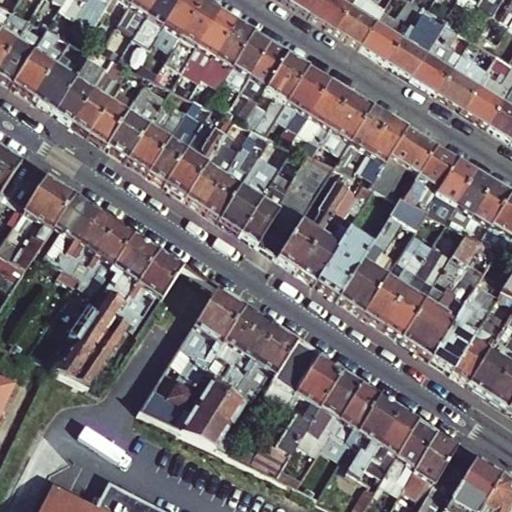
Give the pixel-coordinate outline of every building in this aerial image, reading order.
[(55,0),(53,3),(62,9),(67,0),(55,0)] [(89,0),(77,0),(72,8),(81,13),(85,8),(89,0)] [(111,0),(99,0),(98,1),(91,12),(83,24),(92,30),(111,0)] [(99,0),(89,0),(85,8),(91,12),(98,1),(99,0)] [(111,0),(122,7),(115,13),(97,42),(105,47),(127,11),(134,0),(111,0)] [(157,0),(145,21),(157,28),(149,33),(142,43),(134,38),(116,67),(122,70),(134,76),(154,44),(162,32),(181,0),(157,0)] [(134,38),(145,21),(157,0),(134,0),(127,11),(138,17),(130,21),(124,32),(134,38)] [(193,0),(181,0),(162,32),(179,42),(180,41),(202,5),(193,0)] [(286,0),(284,4),(311,20),(323,0),(286,0)] [(335,36),(350,12),(356,0),(346,0),(343,7),(338,4),(340,0),(323,0),(311,20),(335,36)] [(370,0),(356,0),(350,12),(365,21),(369,15),(364,11),(370,0)] [(437,0),(428,16),(444,27),(459,1),(459,0),(437,0)] [(468,0),(466,5),(475,10),(481,0),(468,0)] [(481,0),(475,10),(483,15),(492,0),(481,0)] [(492,0),(483,15),(492,20),(504,0),(492,0)] [(511,0),(504,0),(492,20),(499,25),(511,3),(511,0)] [(511,3),(499,25),(508,30),(511,24),(511,3)] [(396,23),(383,15),(376,28),(361,52),(387,68),(402,44),(417,18),(421,12),(411,6),(407,4),(396,23)] [(195,53),(218,16),(202,5),(180,41),(191,48),(182,52),(168,74),(178,80),(195,53)] [(0,19),(6,23),(7,20),(10,15),(0,10),(0,19)] [(335,36),(361,52),(376,28),(365,21),(350,12),(335,36)] [(411,84),(446,28),(444,27),(428,16),(421,12),(417,18),(423,22),(407,47),(402,44),(387,68),(411,84)] [(10,15),(7,20),(14,24),(17,19),(13,17),(10,15)] [(235,26),(218,16),(195,53),(207,60),(198,64),(186,84),(196,90),(212,64),(235,26)] [(0,69),(29,25),(17,19),(14,24),(7,20),(6,23),(0,31),(0,69)] [(33,26),(29,25),(0,69),(0,82),(10,89),(40,43),(28,35),(33,26)] [(235,26),(212,64),(225,71),(215,76),(208,87),(218,93),(223,84),(252,37),(235,26)] [(437,100),(452,75),(443,69),(454,52),(449,49),(457,35),(446,28),(411,84),(437,100)] [(162,32),(154,44),(161,49),(158,54),(157,62),(164,67),(179,42),(162,32)] [(10,89),(31,103),(53,69),(43,62),(58,39),(47,33),(40,43),(10,89)] [(269,47),(252,37),(223,84),(239,94),(269,47)] [(471,44),(466,41),(462,46),(468,49),(471,44)] [(468,49),(452,75),(437,100),(461,115),(476,90),(462,81),(480,50),(471,44),(468,49)] [(257,105),(264,95),(286,58),(269,47),(239,94),(257,105)] [(492,57),(495,59),(508,67),(511,61),(511,58),(497,49),(492,57)] [(31,103),(52,117),(81,73),(92,56),(81,50),(68,70),(69,73),(66,77),(53,69),(31,103)] [(98,58),(92,56),(81,73),(89,78),(100,59),(98,58)] [(285,108),(308,72),(286,58),(264,95),(276,103),(274,107),(271,108),(254,135),(265,140),(285,108)] [(52,117),(70,129),(111,65),(100,59),(89,78),(81,73),(52,117)] [(70,129),(86,139),(115,95),(109,91),(122,70),(116,67),(111,65),(70,129)] [(306,121),(329,85),(308,72),(285,108),(299,116),(295,122),(294,121),(278,147),(280,148),(287,151),(306,121)] [(153,85),(155,86),(170,94),(176,83),(160,73),(153,85)] [(476,90),(461,115),(488,131),(511,92),(511,75),(510,75),(501,90),(483,79),(476,90)] [(104,151),(134,105),(123,98),(130,88),(123,83),(115,95),(86,139),(104,151)] [(153,85),(148,83),(144,89),(150,93),(155,86),(153,85)] [(327,135),(350,98),(329,85),(306,121),(317,129),(314,134),(312,133),(307,140),(311,142),(308,145),(317,151),(320,145),(327,135)] [(206,112),(212,102),(195,92),(188,103),(206,112)] [(511,146),(511,92),(488,131),(511,146)] [(146,178),(168,145),(183,122),(174,117),(177,112),(174,110),(181,99),(172,95),(158,115),(125,165),(146,178)] [(104,151),(125,165),(158,115),(145,107),(147,104),(139,98),(134,105),(104,151)] [(338,164),(371,112),(350,98),(327,135),(337,142),(331,152),(327,157),(338,164)] [(224,108),(213,101),(212,102),(206,112),(212,114),(223,120),(227,114),(222,111),(224,108)] [(234,125),(242,129),(254,110),(247,105),(233,125),(234,125)] [(357,172),(366,158),(389,122),(371,112),(338,164),(332,174),(340,177),(343,179),(350,168),(357,172)] [(227,114),(223,120),(229,123),(232,118),(227,114)] [(375,182),(406,133),(389,122),(366,158),(373,163),(365,175),(375,182)] [(206,170),(234,125),(233,125),(229,123),(220,138),(203,127),(185,155),(162,189),(184,203),(206,170)] [(402,170),(418,180),(436,152),(406,133),(375,182),(372,186),(376,189),(373,194),(374,194),(383,199),(402,170)] [(265,140),(254,135),(252,134),(248,140),(256,144),(253,148),(263,153),(264,153),(270,143),(265,140)] [(337,142),(327,135),(320,145),(331,152),(337,142)] [(270,143),(264,153),(273,158),(280,148),(278,147),(270,143)] [(162,189),(185,155),(168,145),(146,178),(162,189)] [(432,189),(438,193),(457,165),(436,152),(418,180),(400,207),(409,211),(423,191),(428,194),(432,189)] [(0,193),(18,166),(0,153),(0,193)] [(275,178),(238,239),(276,263),(309,210),(332,173),(290,153),(275,178)] [(217,225),(239,191),(232,186),(248,161),(238,155),(222,180),(200,214),(217,225)] [(457,165),(438,193),(422,218),(427,220),(446,229),(449,223),(447,221),(443,220),(443,221),(436,217),(444,205),(453,211),(475,176),(457,165)] [(44,183),(18,166),(0,193),(0,194),(25,211),(44,183)] [(222,180),(206,170),(184,203),(200,214),(222,180)] [(246,181),(239,191),(217,225),(238,239),(275,178),(264,171),(254,186),(246,181)] [(493,187),(475,176),(453,211),(447,221),(449,223),(446,229),(448,230),(453,233),(456,228),(462,217),(471,222),(493,187)] [(296,276),(353,184),(343,179),(340,177),(316,214),(309,210),(276,263),(296,276)] [(0,264),(21,278),(51,232),(72,201),(44,183),(25,211),(2,245),(0,248),(0,264)] [(367,183),(363,189),(373,194),(376,189),(372,186),(367,183)] [(314,288),(338,251),(330,245),(346,219),(344,217),(348,211),(344,209),(358,186),(353,184),(296,276),(314,288)] [(510,198),(493,187),(471,222),(488,233),(490,230),(510,198)] [(511,242),(511,198),(510,198),(490,230),(511,243),(511,242)] [(59,273),(97,217),(72,201),(51,232),(59,237),(42,262),(59,273)] [(362,319),(386,282),(395,269),(383,260),(403,229),(416,238),(427,220),(422,218),(409,211),(400,207),(373,249),(338,304),(362,319)] [(338,304),(373,249),(363,243),(365,231),(376,215),(366,208),(338,251),(314,288),(338,304)] [(114,228),(97,217),(59,273),(76,284),(79,280),(73,275),(79,267),(85,271),(114,228)] [(110,271),(131,240),(114,228),(85,271),(79,280),(76,284),(93,296),(97,290),(91,286),(103,267),(110,271)] [(134,242),(131,240),(110,271),(113,273),(116,275),(100,300),(104,303),(119,313),(155,256),(134,242)] [(421,248),(413,242),(395,269),(386,282),(395,288),(421,248)] [(362,319),(381,332),(432,255),(421,248),(395,288),(386,282),(362,319)] [(511,256),(511,253),(507,250),(503,257),(509,260),(511,256)] [(432,255),(381,332),(400,344),(424,308),(416,302),(442,261),(432,255)] [(176,269),(155,256),(119,313),(112,323),(126,332),(128,328),(124,325),(138,304),(135,303),(142,293),(155,301),(159,303),(179,272),(176,269)] [(97,290),(110,271),(103,267),(91,286),(97,290)] [(511,276),(499,297),(511,302),(511,276)] [(478,332),(481,327),(475,323),(487,303),(473,293),(429,364),(450,378),(478,332)] [(242,313),(215,296),(176,354),(187,361),(167,392),(160,403),(176,413),(183,402),(202,374),(242,313)] [(511,302),(499,297),(495,304),(511,311),(511,302)] [(104,303),(89,325),(104,335),(112,323),(119,313),(104,303)] [(242,313),(202,374),(220,385),(223,379),(219,376),(226,364),(231,367),(258,324),(242,313)] [(493,323),(486,320),(481,327),(478,332),(486,336),(493,323)] [(112,323),(104,335),(92,354),(106,363),(126,332),(112,323)] [(450,378),(467,389),(489,352),(501,333),(504,328),(493,323),(486,336),(478,332),(450,378)] [(274,334),(258,324),(231,367),(236,370),(229,383),(223,379),(220,385),(235,394),(274,334)] [(104,335),(89,325),(73,350),(88,360),(92,354),(104,335)] [(511,327),(511,328),(506,325),(504,328),(501,333),(511,339),(511,327)] [(489,352),(467,389),(487,402),(502,378),(511,361),(511,339),(501,333),(489,352)] [(272,381),(294,346),(291,345),(274,334),(235,394),(247,402),(258,385),(262,387),(268,378),(270,379),(272,381)] [(73,350),(63,343),(45,371),(55,376),(73,350)] [(293,452),(340,377),(294,346),(272,381),(269,387),(290,400),(262,446),(287,462),(293,452)] [(88,360),(73,350),(55,376),(72,385),(88,360)] [(72,385),(87,392),(106,363),(92,354),(88,360),(72,385)] [(511,361),(502,378),(487,402),(507,415),(511,406),(511,361)] [(328,423),(335,427),(358,389),(340,377),(293,452),(303,458),(312,444),(314,445),(328,423)] [(160,403),(167,392),(156,384),(135,416),(164,431),(176,413),(160,403)] [(208,384),(193,409),(211,421),(226,396),(208,384)] [(0,421),(0,422),(15,392),(0,385),(0,421)] [(258,385),(247,402),(251,404),(262,387),(258,385)] [(346,451),(377,401),(358,389),(335,427),(321,448),(340,460),(346,451)] [(243,407),(226,396),(211,421),(228,432),(243,407)] [(398,414),(377,401),(346,451),(356,457),(341,482),(346,485),(345,487),(359,496),(349,511),(361,511),(368,501),(362,498),(365,493),(353,486),(398,414)] [(164,431),(194,446),(211,421),(193,409),(183,402),(176,413),(164,431)] [(372,495),(415,426),(398,414),(353,486),(365,493),(362,498),(368,501),(372,495)] [(223,461),(234,444),(238,438),(228,432),(211,421),(194,446),(223,461)] [(390,507),(398,494),(412,472),(433,438),(415,426),(372,495),(390,507)] [(412,472),(398,494),(413,502),(414,510),(412,511),(417,511),(455,452),(433,438),(412,472)] [(442,511),(473,464),(455,452),(417,511),(442,511)] [(473,464),(442,511),(479,511),(499,480),(473,464)] [(511,492),(511,488),(499,480),(479,511),(510,511),(511,508),(511,492)] [(153,511),(111,490),(99,511),(95,511),(52,490),(41,511),(153,511)]
